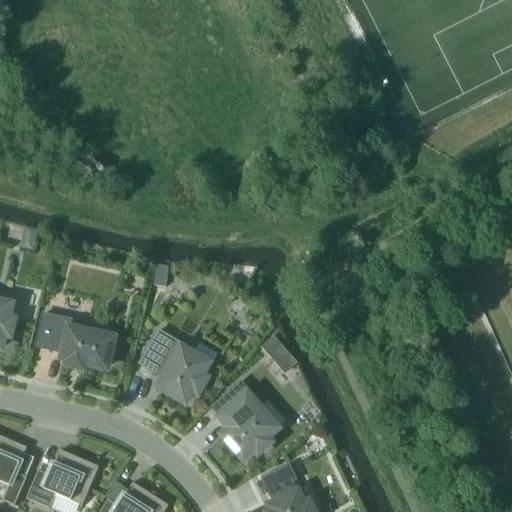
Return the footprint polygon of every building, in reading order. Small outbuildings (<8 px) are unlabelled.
[(0,348),(1,349),(4,335),(10,336),(13,321),(7,320),(11,306),(0,303),(0,348)] [(43,314),(36,347),(64,353),(63,359),(69,360),(68,365),(83,368),(84,363),(106,369),(113,339),(85,333),(87,324),(43,314)] [(160,371),(167,375),(159,388),(185,403),(193,390),(197,393),(205,380),(200,377),(208,364),(183,350),(185,347),(158,332),(139,364),(157,375),(160,371)] [(276,334),(263,346),(288,374),(301,362),(276,334)] [(258,408),(261,405),(241,382),(212,407),(226,423),(229,420),(235,426),(224,436),(244,458),(254,449),(258,453),(270,443),(266,439),(277,429),(258,408)] [(15,506),(27,478),(16,473),(27,448),(0,436),(0,482),(9,487),(3,501),(15,506)] [(82,507),(99,468),(60,451),(49,476),(39,471),(26,499),(50,509),(56,495),(82,507)] [(273,511),(272,511),(312,511),(309,504),(304,506),(292,482),(296,480),(289,465),(262,478),(275,505),(270,507),(273,511)] [(164,511),(169,506),(133,483),(118,506),(108,500),(100,511),(164,511)]
